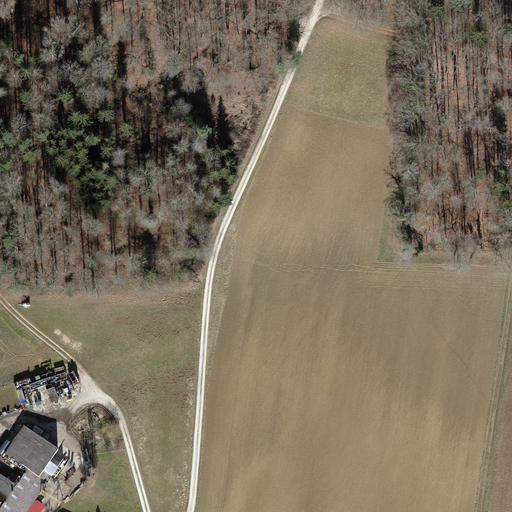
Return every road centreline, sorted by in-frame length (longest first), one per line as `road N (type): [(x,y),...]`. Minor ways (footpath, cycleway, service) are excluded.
road 1 (track): [(323,0),(209,270),(187,511)]
road 2 (track): [(66,0),(53,112),(19,241),(14,309)]
road 3 (track): [(146,511),(127,440),(96,387)]
road 4 (track): [(96,387),(0,295)]
road 5 (track): [(0,426),(8,416),(32,416),(57,429),(96,387)]
